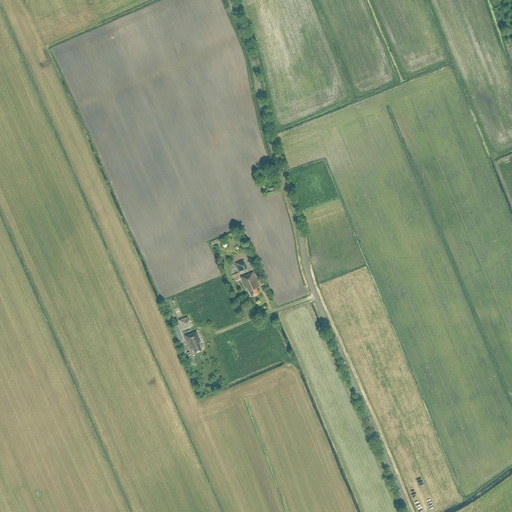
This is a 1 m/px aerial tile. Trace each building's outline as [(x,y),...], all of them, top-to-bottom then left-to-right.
[(235,263),(240,271),(247,268),(243,260),(235,263)] [(259,293),(257,288),(259,287),(253,272),(241,277),(246,288),(248,287),(252,296),(259,293)] [(188,317),(179,320),(182,330),(192,326),(189,320),(189,319),(188,317)] [(173,326),(179,342),(184,340),(178,325),(173,326)] [(201,350),(200,346),(199,343),(200,342),(196,331),(185,336),(191,349),(194,348),(196,353),(201,350)]
